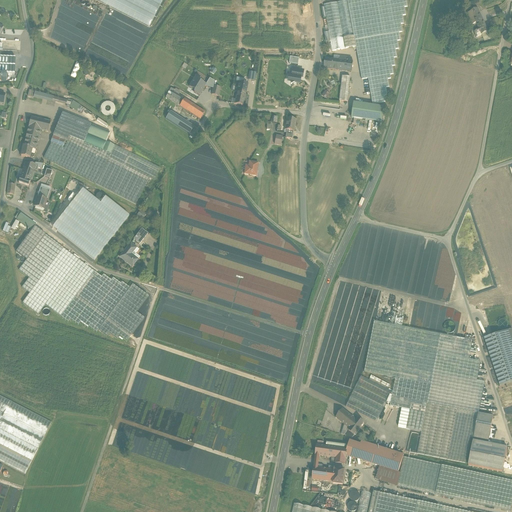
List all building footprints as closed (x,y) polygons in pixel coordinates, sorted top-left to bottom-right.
[(162,0),(95,0),(149,27),(162,0)] [(376,0),(353,0),(347,1),(353,37),(354,37),(356,47),(362,80),(368,79),(390,75),(376,0)] [(376,0),(390,75),(393,74),(392,67),(395,66),(394,58),(397,58),(396,50),(399,49),(397,41),(400,41),(399,33),(402,32),(401,24),(404,24),(403,16),(406,15),(404,8),(407,7),(406,0),(376,0)] [(347,1),(324,5),(329,34),(330,41),(344,38),(353,37),(347,1)] [(299,6),(289,6),(290,27),(300,26),(299,6)] [(485,26),(477,9),(471,12),(472,16),(476,23),(479,29),(485,26)] [(460,17),(454,19),(458,27),(464,24),(460,17)] [(485,26),(479,29),(480,33),(475,35),(476,38),(482,35),(484,41),(490,39),(487,33),(488,32),(485,26)] [(353,37),(344,38),(345,49),(356,47),(354,37),(353,37)] [(344,38),(330,41),(330,42),(332,52),(345,49),(344,38)] [(349,58),(334,56),(333,60),(325,59),(324,69),(351,72),(353,63),(348,63),(349,58)] [(76,78),(82,64),(76,62),(70,76),(76,78)] [(187,66),(182,76),(185,78),(191,68),(187,66)] [(297,69),(292,69),(292,72),(292,74),(289,74),(288,79),(290,80),(289,82),(291,85),(294,83),(299,84),(300,78),(302,78),(303,72),(303,71),(297,70),(297,69)] [(390,75),(368,79),(372,105),(385,102),(384,96),(387,96),(386,88),(389,87),(388,79),(391,79),(390,75)] [(350,78),(342,77),(340,102),(348,103),(350,78)] [(244,80),(236,78),(236,82),(239,83),(237,91),(238,92),(245,93),(246,93),(247,84),(243,84),(244,80)] [(198,88),(190,83),(186,90),(193,95),(193,96),(199,100),(205,92),(198,87),(198,88)] [(220,88),(214,87),(211,96),(218,97),(220,88)] [(180,93),(175,90),(175,91),(171,89),(166,98),(180,107),(184,100),(185,99),(178,96),(180,93)] [(53,97),(35,92),(34,96),(52,101),(53,100),(53,97)] [(245,93),(238,92),(235,105),(243,106),(245,93)] [(205,113),(184,100),(180,107),(200,120),(205,113)] [(74,101),(70,107),(77,111),(81,106),(74,101)] [(114,112),(115,110),(114,107),(113,105),(110,103),(108,103),(105,103),(103,105),(101,107),(101,110),(101,112),(103,115),(105,116),(108,117),(110,116),(113,115),(114,112)] [(383,108),(354,103),(351,118),(381,123),(383,108)] [(195,128),(170,112),(165,120),(190,136),(195,128)] [(106,143),(87,135),(91,125),(62,114),(53,137),(51,143),(44,159),(95,185),(110,155),(109,154),(102,151),(106,143)] [(51,123),(31,118),(28,128),(40,131),(48,133),(51,123)] [(296,121),(287,119),(285,130),(288,131),(293,132),(294,125),(295,125),(296,121)] [(110,133),(91,125),(87,135),(106,143),(110,133)] [(40,131),(28,128),(24,146),(23,146),(21,157),(26,158),(26,157),(30,158),(31,154),(34,155),(40,131)] [(195,128),(190,136),(194,138),(199,131),(195,128)] [(115,146),(106,143),(102,151),(109,154),(110,155),(115,146)] [(160,169),(115,146),(110,155),(95,185),(136,205),(149,178),(154,181),(160,169)] [(258,164),(249,162),(248,170),(245,170),(244,175),(256,177),(256,174),(256,173),(256,171),(257,171),(258,164)] [(25,164),(19,183),(28,186),(34,171),(36,172),(38,168),(38,167),(34,166),(32,165),(31,166),(25,164)] [(51,178),(53,171),(47,169),(45,177),(51,178)] [(50,191),(40,188),(37,197),(47,200),(50,191)] [(100,205),(83,191),(53,228),(94,260),(129,217),(106,198),(100,205)] [(37,197),(34,207),(44,210),(46,203),(47,200),(37,197)] [(141,210),(136,218),(141,221),(146,214),(141,210)] [(36,225),(21,214),(17,220),(30,230),(32,231),(34,228),(35,228),(36,225)] [(30,234),(16,253),(26,260),(45,235),(35,228),(34,228),(32,231),(30,234)] [(142,230),(134,240),(140,244),(148,234),(142,230)] [(26,260),(19,271),(29,279),(22,288),(29,294),(63,249),(45,235),(26,260)] [(131,244),(120,258),(132,268),(138,260),(140,258),(136,254),(139,250),(131,244)] [(367,260),(363,282),(407,291),(417,274),(414,268),(417,266),(414,259),(414,262),(412,261),(408,264),(408,260),(404,259),(404,256),(401,262),(402,254),(391,248),(389,252),(388,251),(386,254),(385,254),(381,246),(380,255),(370,253),(372,257),(371,261),(367,260)] [(29,294),(22,303),(38,315),(45,305),(60,317),(94,272),(63,249),(29,294)] [(443,275),(447,275),(444,291),(440,291),(443,293),(442,294),(445,295),(445,293),(446,293),(453,284),(455,273),(449,269),(449,270),(445,269),(446,266),(443,265),(439,271),(439,267),(440,266),(436,265),(434,271),(438,267),(437,268),(435,272),(441,273),(441,272),(443,272),(443,275)] [(94,272),(60,317),(68,323),(70,320),(78,325),(80,323),(88,329),(89,327),(97,333),(98,330),(130,288),(122,283),(121,284),(113,278),(111,281),(103,275),(101,278),(94,272)] [(132,285),(130,288),(98,330),(106,336),(109,333),(116,339),(119,336),(127,342),(144,319),(136,313),(148,297),(132,285)] [(472,341),(374,322),(364,372),(396,378),(393,392),(361,376),(346,407),(377,422),(387,402),(391,403),(390,407),(402,409),(398,428),(406,429),(421,432),(417,454),(465,464),(470,438),(473,438),(478,414),(479,414),(485,382),(477,381),(481,362),(469,360),(472,341)] [(511,329),(484,339),(500,387),(511,382),(511,329)] [(262,334),(259,332),(250,332),(248,332),(246,335),(246,338),(243,338),(243,340),(238,339),(243,343),(243,346),(250,347),(241,348),(247,349),(247,351),(249,351),(246,354),(254,356),(254,351),(257,351),(260,347),(260,345),(264,345),(260,343),(263,339),(263,337),(263,341),(265,338),(262,336),(262,334)] [(228,363),(254,370),(254,366),(258,365),(260,366),(259,361),(235,354),(235,353),(233,359),(233,362),(236,361),(237,360),(239,361),(239,362),(236,363),(235,362),(228,363)] [(0,412),(2,413),(1,414),(0,413),(0,445),(32,462),(45,437),(5,416),(6,415),(45,436),(52,423),(0,396),(0,412)] [(357,421),(342,410),(336,418),(344,425),(341,435),(346,436),(349,432),(348,432),(357,421)] [(479,414),(478,414),(473,438),(473,439),(488,441),(493,417),(479,414)] [(357,421),(348,432),(349,432),(346,436),(352,439),(364,423),(358,419),(357,421)] [(488,441),(473,439),(468,466),(502,473),(507,448),(488,444),(488,441)] [(404,455),(361,442),(360,445),(349,441),(347,450),(346,456),(398,473),(404,455)] [(0,461),(25,475),(32,462),(0,445),(0,461)] [(347,450),(316,446),(315,456),(319,457),(331,458),(331,463),(335,463),(335,464),(345,465),(346,456),(347,450)] [(510,511),(511,504),(511,481),(404,458),(397,487),(509,511),(510,511)] [(328,471),(318,470),(318,465),(314,465),(312,481),(332,483),(334,470),(335,470),(335,468),(329,467),(328,471)] [(335,470),(334,470),(332,483),(332,485),(342,486),(344,471),(335,470)] [(367,511),(371,494),(361,492),(357,511),(367,511)] [(464,511),(373,492),(368,511),(464,511)] [(355,503),(351,503),(348,505),(348,509),(350,511),(354,511),(356,510),(357,506),(355,503)]
